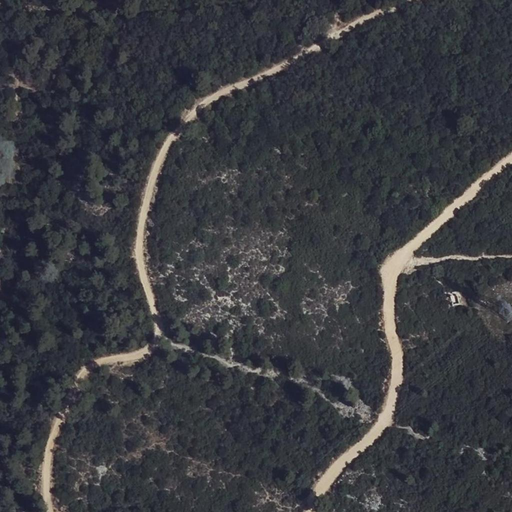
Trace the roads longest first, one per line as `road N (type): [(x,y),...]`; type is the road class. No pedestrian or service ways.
road 1 (track): [(50,511),(48,451),(84,375),(91,364),(142,351),(157,336),(141,225),(163,154),(187,116),(407,0)]
road 2 (track): [(399,262),(390,312),(393,395),(383,422),(327,482),(318,511)]
road 3 (track): [(511,159),(399,262)]
